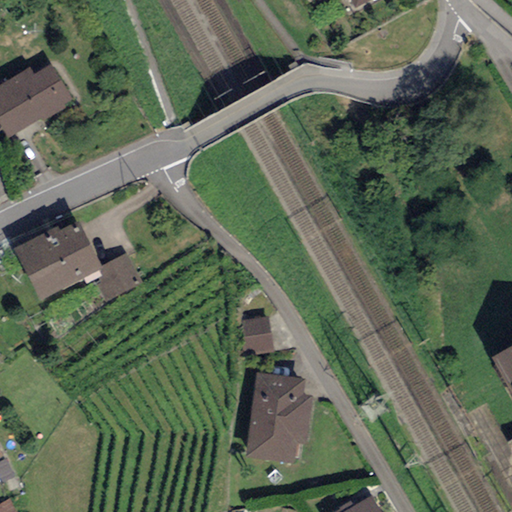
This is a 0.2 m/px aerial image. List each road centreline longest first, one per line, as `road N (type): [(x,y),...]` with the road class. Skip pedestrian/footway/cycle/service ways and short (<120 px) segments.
road 1 (unclassified): [(409,511),(277,296),(188,206),(160,157)]
road 2 (residential): [(459,5),(439,68),(418,87),(379,95),(303,81),(160,157)]
road 3 (residential): [(160,157),(0,223)]
